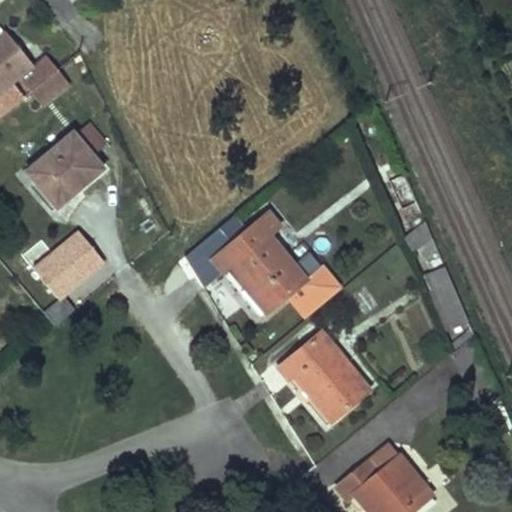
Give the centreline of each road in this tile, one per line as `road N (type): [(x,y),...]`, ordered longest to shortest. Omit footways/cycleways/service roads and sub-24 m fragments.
road 1 (residential): [(195,511),(242,482),(245,451),(218,418),(125,448)]
road 2 (residential): [(125,448),(1,482)]
